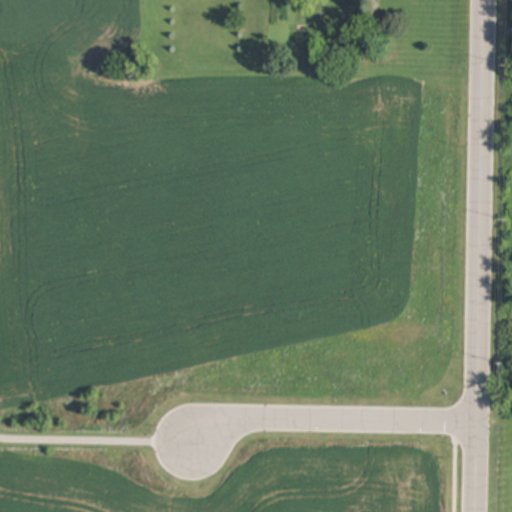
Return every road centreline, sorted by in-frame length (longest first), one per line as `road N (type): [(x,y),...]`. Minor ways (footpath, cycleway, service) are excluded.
road 1 (residential): [(474,511),(487,0)]
road 2 (residential): [(476,427),(250,422),(225,425),(195,444)]
